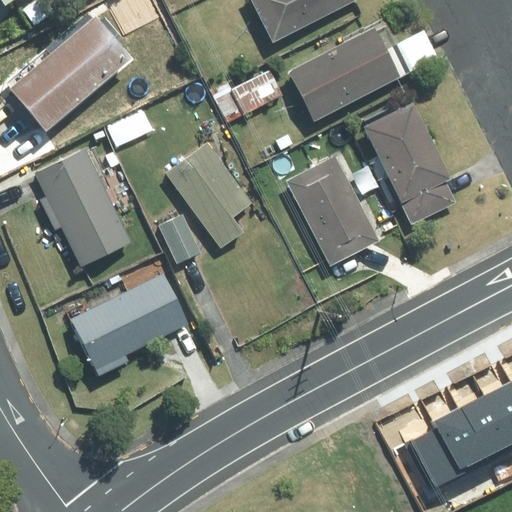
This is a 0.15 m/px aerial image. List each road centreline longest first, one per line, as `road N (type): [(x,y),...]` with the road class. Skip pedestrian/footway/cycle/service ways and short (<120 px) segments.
road 1 (residential): [(511,287),(231,436),(121,511)]
road 2 (residential): [(72,511),(0,409)]
